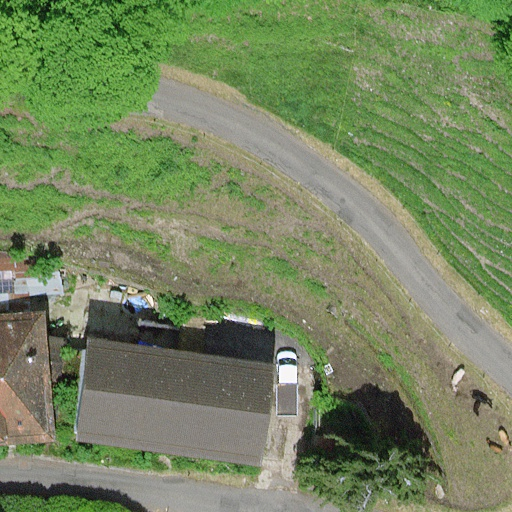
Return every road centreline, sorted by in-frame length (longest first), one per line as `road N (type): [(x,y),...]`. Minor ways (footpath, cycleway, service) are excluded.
road 1 (unclassified): [(0,72),(169,99),(290,155),(373,219),(433,295),(511,370)]
road 2 (unclassified): [(252,511),(137,489),(0,481)]
